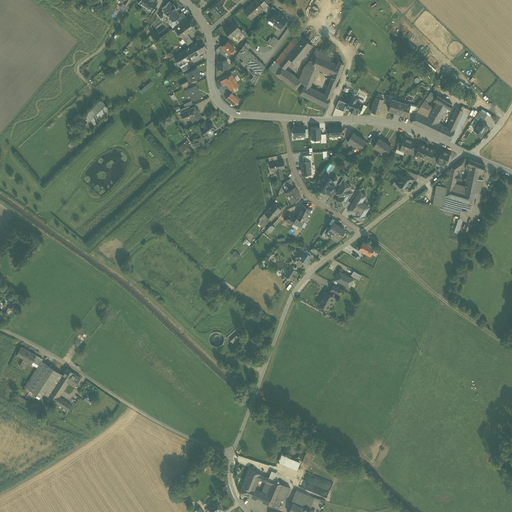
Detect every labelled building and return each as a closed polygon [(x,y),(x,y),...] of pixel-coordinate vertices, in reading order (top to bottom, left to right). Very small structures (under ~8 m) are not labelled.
[(130,0),(117,0),(121,2),(120,4),(123,6),(122,10),(123,11),(130,0)] [(139,0),(138,3),(142,5),(146,8),(152,12),(155,6),(158,2),(155,0),(154,0),(139,0)] [(312,0),(307,12),(311,13),(317,0),(312,0)] [(256,1),(244,11),(251,19),(262,9),(263,9),(260,6),(256,1)] [(263,9),(262,9),(264,11),(269,7),(264,1),(260,6),(263,9)] [(172,5),(169,2),(166,4),(167,4),(162,8),(162,9),(161,11),(160,12),(159,12),(159,16),(160,18),(163,16),(164,18),(166,18),(166,19),(166,21),(167,22),(169,22),(171,20),(172,21),(175,19),(180,16),(179,15),(176,10),(175,8),(176,7),(175,6),(173,5),(172,5)] [(123,6),(120,4),(117,3),(113,13),(119,16),(122,10),(123,6)] [(210,16),(214,20),(223,10),(216,3),(209,10),(212,14),(210,16)] [(275,10),(269,19),(274,23),(281,15),(275,10)] [(182,13),(179,15),(180,16),(175,19),(179,23),(185,18),(186,17),(182,13)] [(287,19),(281,15),(274,23),(280,28),(287,19)] [(194,28),(187,20),(180,25),(179,26),(177,27),(178,27),(176,29),(182,37),(194,28)] [(233,23),(224,30),(227,33),(229,35),(231,37),(234,34),(239,30),(233,23)] [(239,30),(234,34),(239,40),(247,33),(243,29),(240,31),(239,30)] [(182,39),(187,45),(192,41),(187,35),(182,39)] [(290,59),(297,65),(312,46),(299,36),(295,41),(294,39),(275,62),(279,65),(281,62),(283,60),(287,63),(290,59)] [(269,43),(274,46),(278,40),(273,37),(269,43)] [(201,39),(189,46),(195,57),(207,49),(201,39)] [(222,46),(227,52),(229,54),(234,49),(231,45),(230,45),(227,42),(222,46)] [(332,76),(337,65),(329,61),(336,48),(323,43),(319,52),(315,50),(310,60),(304,67),(317,72),(318,70),(332,76)] [(219,47),(225,54),(227,52),(222,46),(221,45),(219,47)] [(247,49),(243,45),(237,54),(256,73),(259,76),(265,66),(247,49)] [(189,60),(195,57),(189,46),(183,50),(189,60)] [(226,63),(227,63),(230,63),(230,60),(228,58),(225,54),(219,47),(216,49),(217,54),(220,54),(220,60),(226,60),(226,63)] [(179,66),(189,60),(183,50),(180,51),(174,56),(179,66)] [(432,73),(435,70),(423,59),(420,62),(432,73)] [(217,64),(217,69),(227,69),(227,63),(226,63),(226,60),(220,60),(218,60),(218,64),(217,64)] [(279,65),(275,62),(269,70),(296,90),(301,84),(302,82),(299,80),(285,69),(279,65)] [(331,78),(337,80),(344,64),(338,62),(337,65),(332,76),(331,78)] [(317,72),(304,67),(299,80),(302,82),(301,84),(305,85),(310,88),(317,72)] [(191,80),(191,81),(195,79),(199,77),(198,73),(199,73),(196,68),(187,73),(191,80)] [(255,84),(259,76),(256,73),(250,80),(255,84)] [(232,74),(220,81),(223,86),(226,84),(228,87),(230,91),(238,85),(232,74)] [(331,97),(337,80),(331,78),(325,94),(331,97)] [(197,81),(195,79),(191,81),(191,80),(189,81),(188,82),(188,81),(182,84),(184,87),(197,81)] [(146,90),(153,84),(151,82),(144,87),(146,90)] [(201,97),(196,85),(187,89),(190,96),(192,101),(201,97)] [(327,108),(331,97),(325,94),(310,88),(305,85),(300,95),(327,108)] [(444,114),(433,107),(426,104),(433,94),(430,92),(416,112),(438,123),(444,114)] [(231,93),(225,99),(233,106),(239,100),(231,93)] [(433,107),(444,114),(448,108),(450,109),(452,105),(437,96),(434,101),(437,102),(433,107)] [(347,104),(346,108),(358,113),(362,104),(355,101),(356,99),(355,98),(354,97),(352,98),(351,99),(349,99),(347,104)] [(371,112),(379,115),(384,100),(375,97),(371,112)] [(392,99),(391,99),(391,102),(388,110),(392,111),(392,112),(394,113),(394,112),(398,101),(392,99)] [(88,131),(110,111),(100,101),(84,116),(87,119),(85,120),(87,122),(83,126),(88,131)] [(404,103),(398,101),(394,112),(399,113),(398,114),(400,114),(404,103)] [(410,105),(404,103),(400,114),(405,115),(404,116),(406,116),(407,116),(410,105)] [(190,109),(182,112),(184,118),(189,116),(194,121),(201,116),(194,107),(190,109)] [(467,114),(456,108),(447,128),(442,138),(454,143),(467,114)] [(479,121),(482,122),(487,115),(479,110),(474,118),(479,121)] [(442,138),(447,128),(438,123),(416,112),(415,114),(412,120),(411,123),(442,138)] [(203,132),(206,135),(214,129),(209,122),(207,124),(204,121),(202,123),(200,124),(202,127),(202,128),(205,130),(203,132)] [(479,133),(482,135),(487,126),(482,122),(479,121),(473,130),(476,132),(476,133),(477,134),(478,134),(479,133)] [(293,128),(293,137),(305,136),(305,127),(293,128)] [(341,127),(329,127),(329,136),(341,136),(341,127)] [(311,128),(311,139),(320,139),(320,128),(311,128)] [(359,137),(352,133),(349,139),(347,141),(348,141),(354,145),(359,137)] [(365,142),(359,137),(354,145),(360,149),(362,147),(365,142)] [(377,140),(372,137),(369,141),(374,145),(377,140)] [(401,144),(399,150),(404,151),(409,138),(406,137),(406,138),(404,137),(401,144)] [(200,138),(192,139),(193,144),(192,144),(193,147),(199,146),(199,142),(201,142),(200,138)] [(374,145),(373,147),(379,151),(385,143),(378,138),(374,145)] [(412,139),(409,138),(404,151),(409,153),(411,147),(413,141),(411,140),(412,139)] [(178,148),(184,156),(191,151),(188,147),(190,146),(187,142),(178,148)] [(385,143),(379,151),(386,155),(391,147),(385,143)] [(422,144),(420,143),(417,150),(415,155),(419,157),(425,146),(425,145),(422,143),(422,144)] [(430,148),(425,146),(419,157),(425,160),(430,148)] [(430,148),(425,160),(429,162),(432,156),(435,150),(433,149),(433,148),(430,147),(430,148)] [(439,155),(436,161),(437,161),(442,163),(443,160),(445,159),(447,159),(449,153),(442,150),(439,155)] [(478,176),(467,174),(464,186),(454,183),(455,183),(458,172),(457,172),(457,170),(463,166),(465,158),(464,158),(451,167),(448,182),(447,187),(446,187),(445,196),(472,205),(475,193),(480,194),(482,180),(478,179),(478,176)] [(485,165),(469,159),(467,164),(469,165),(467,174),(478,176),(479,174),(482,175),(485,165)] [(269,162),(271,171),(276,170),(278,179),(283,178),(281,168),(284,168),(283,160),(276,161),(269,162)] [(310,163),(301,163),(301,176),(311,175),(310,163)] [(409,178),(402,175),(399,179),(409,186),(413,180),(413,179),(409,178)] [(328,177),(327,177),(326,178),(323,176),(322,177),(320,179),(318,180),(319,182),(316,186),(317,188),(322,191),(325,193),(325,192),(329,194),(333,187),(332,186),(332,185),(333,183),(336,183),(337,180),(337,178),(337,177),(334,176),(332,176),(330,178),(328,177)] [(409,186),(399,179),(396,183),(406,190),(409,186)] [(345,182),(344,181),(342,185),(338,191),(341,194),(337,201),(343,205),(351,193),(348,191),(351,186),(345,182)] [(446,187),(436,185),(432,205),(442,207),(444,196),(445,196),(446,187)] [(291,202),(300,196),(294,187),(290,189),(287,191),(285,192),(291,202)] [(333,187),(329,194),(325,192),(331,196),(336,188),(333,187)] [(348,209),(347,210),(355,215),(354,216),(360,220),(361,219),(362,220),(364,217),(363,216),(368,209),(359,203),(362,199),(363,200),(365,196),(359,192),(352,203),(348,209)] [(445,196),(444,196),(442,207),(441,209),(459,214),(461,208),(471,210),(472,205),(445,196)] [(274,203),(264,213),(271,219),(275,215),(276,216),(282,210),(274,203)] [(310,209),(302,205),(297,216),(294,215),(293,215),(293,216),(290,223),(293,224),(293,223),(301,227),(310,209)] [(264,213),(258,220),(259,221),(257,223),(263,228),(271,219),(264,213)] [(293,216),(287,213),(284,220),(290,223),(293,216)] [(329,228),(327,232),(332,236),(339,226),(333,222),(329,228)] [(339,226),(332,236),(338,240),(341,236),(342,236),(343,235),(343,233),(345,230),(339,226)] [(374,248),(363,242),(358,250),(370,257),(374,248)] [(313,256),(306,251),(305,252),(301,249),(297,251),(300,257),(299,258),(300,259),(305,262),(307,263),(308,261),(309,262),(313,256)] [(235,259),(239,255),(235,250),(231,254),(235,259)] [(305,262),(300,259),(299,261),(297,260),(295,263),(301,267),(305,262)] [(356,263),(349,259),(345,266),(354,272),(358,273),(360,270),(354,266),(356,263)] [(292,266),(286,276),(291,280),(296,272),(294,270),(295,268),(292,266)] [(353,279),(339,272),(335,280),(349,287),(353,279)] [(341,289),(333,285),(330,290),(332,291),(335,293),(338,295),(341,289)] [(330,295),(325,292),(320,300),(318,301),(317,302),(318,304),(327,310),(329,305),(330,306),(332,306),(332,305),(332,303),(331,303),(334,297),(335,293),(332,291),(330,295)] [(13,312),(7,308),(4,314),(11,317),(13,312)] [(213,347),(217,347),(221,346),(223,344),(224,340),(224,336),(221,333),(218,332),(214,332),(211,334),(209,337),(209,341),(210,345),(213,347)] [(21,347),(16,355),(24,359),(20,367),(24,369),(28,363),(31,365),(33,361),(39,364),(41,362),(43,360),(21,347)] [(61,379),(63,376),(57,372),(41,362),(39,364),(37,368),(25,387),(40,398),(43,395),(48,398),(61,379)] [(80,378),(67,369),(63,376),(61,379),(68,383),(74,388),(80,378)] [(68,383),(61,379),(48,398),(55,403),(58,397),(68,383)] [(71,406),(58,397),(55,403),(68,411),(71,406)] [(16,403),(25,409),(28,403),(19,398),(16,403)] [(297,470),(301,461),(282,454),(279,462),(297,470)] [(260,475),(249,470),(245,480),(256,485),(259,480),(260,475)] [(271,472),(268,479),(277,482),(280,476),(271,472)] [(327,498),(333,482),(305,472),(299,488),(327,498)] [(265,494),(259,491),(255,500),(277,509),(281,499),(285,500),(290,488),(277,482),(268,479),(260,475),(259,480),(267,483),(268,482),(272,484),(270,488),(267,487),(265,494)] [(256,485),(245,480),(239,494),(251,498),(254,489),(256,485)] [(259,491),(254,489),(251,498),(255,500),(259,491)] [(301,511),(303,508),(308,496),(296,490),(291,502),(293,503),(288,511),(301,511)] [(303,508),(310,510),(315,498),(308,496),(303,508)] [(210,511),(218,511),(222,510),(216,502),(208,508),(209,510),(210,511)]
